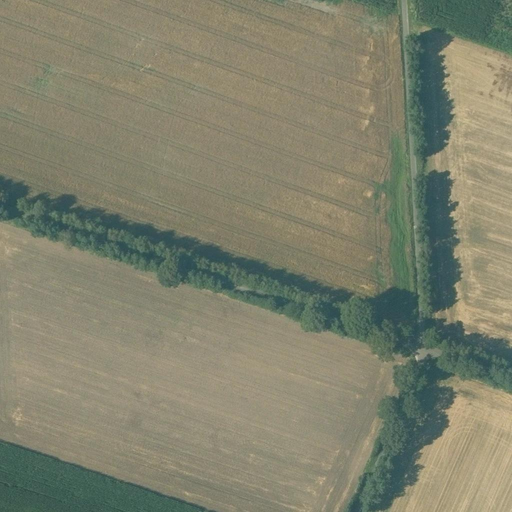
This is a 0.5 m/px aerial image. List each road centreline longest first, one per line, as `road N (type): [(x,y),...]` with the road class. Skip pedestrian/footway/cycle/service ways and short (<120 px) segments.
road 1 (unclassified): [(0,209),(419,347)]
road 2 (unclassified): [(402,0),(419,347)]
road 3 (unclassified): [(419,347),(355,511)]
